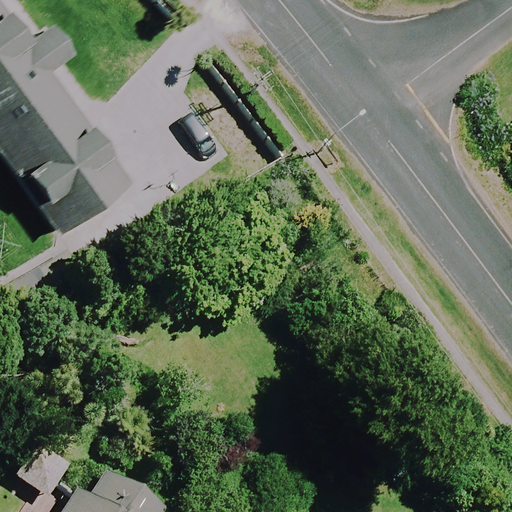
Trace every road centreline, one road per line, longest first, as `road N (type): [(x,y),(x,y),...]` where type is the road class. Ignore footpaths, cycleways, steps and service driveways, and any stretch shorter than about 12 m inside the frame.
road 1 (tertiary): [(511,306),(369,111)]
road 2 (unclassified): [(511,7),(369,111)]
road 3 (tertiary): [(369,111),(279,0)]
